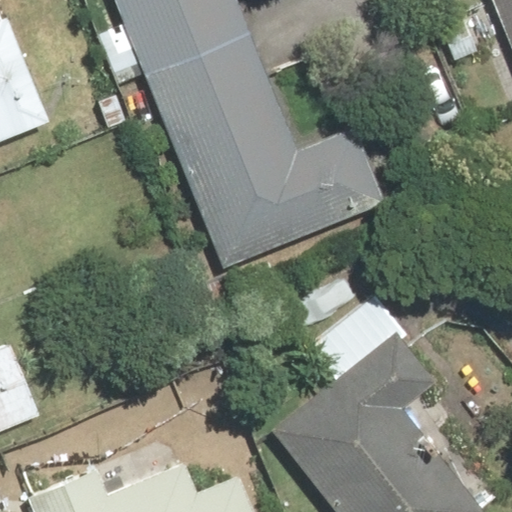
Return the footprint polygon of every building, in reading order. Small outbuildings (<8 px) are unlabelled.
[(121,0),(220,292),(394,199),(366,115),(297,151),(268,64),(321,36),(308,0),(121,0)] [(511,0),(493,0),(511,47),(511,0)] [(32,25),(0,36),(0,146),(68,123),(32,25)] [(18,336),(0,344),(0,433),(53,408),(18,336)] [(398,345),(273,434),(329,511),(493,511),(509,501),(398,345)] [(181,455),(69,511),(249,511),(237,474),(194,496),(181,455)]
